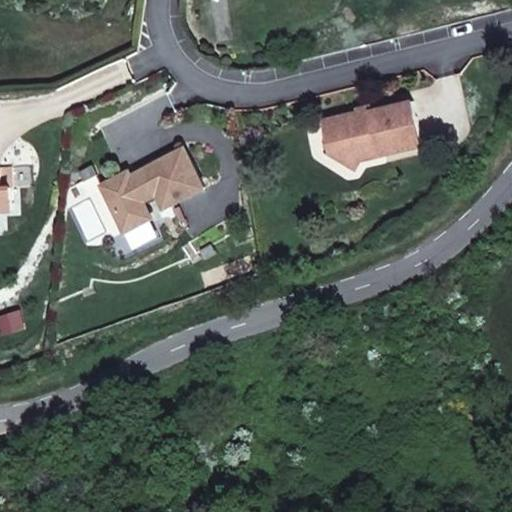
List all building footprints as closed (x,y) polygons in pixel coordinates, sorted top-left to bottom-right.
[(367,150),(385,144),(390,149),(427,139),(415,95),(375,107),(375,104),(338,113),(343,135),(334,147),(359,164),(364,156),(366,155),(367,150)] [(343,135),(338,113),(325,116),(334,147),(343,135)] [(367,150),(366,155),(390,149),(385,144),(367,150)] [(209,184),(187,145),(147,166),(151,173),(138,179),(135,174),(131,169),(104,186),(131,233),(158,217),(148,200),(161,193),(170,207),(209,184)] [(147,166),(135,174),(138,179),(151,173),(147,166)] [(0,210),(3,210),(18,210),(17,168),(0,168),(0,210)]
